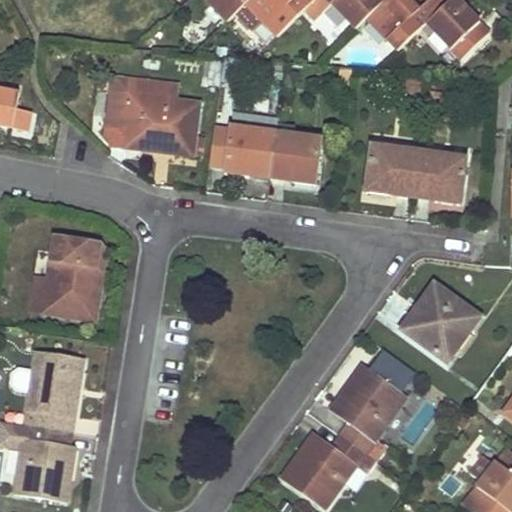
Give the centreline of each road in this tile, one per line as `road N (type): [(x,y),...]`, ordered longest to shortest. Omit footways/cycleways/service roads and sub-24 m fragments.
road 1 (residential): [(204,511),(402,240)]
road 2 (residential): [(161,217),(114,511)]
road 3 (residential): [(402,240),(161,217)]
road 4 (residential): [(161,217),(112,196),(0,173)]
